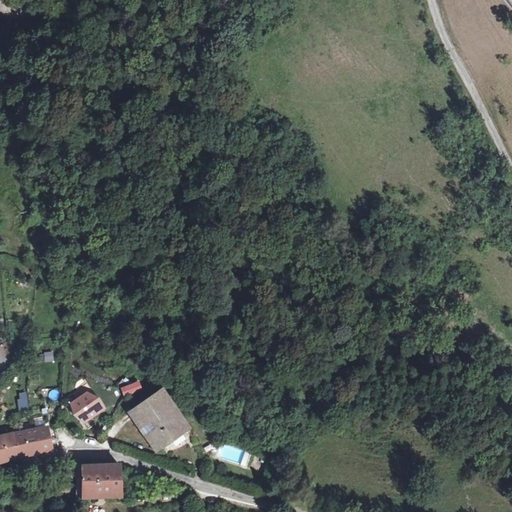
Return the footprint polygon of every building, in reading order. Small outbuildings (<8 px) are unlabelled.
[(43,362),(53,361),(52,351),(42,351),(43,362)] [(119,385),(122,395),(141,389),(138,380),(119,385)] [(163,392),(159,394),(133,414),(161,451),(189,431),(163,392)] [(80,412),(87,423),(107,411),(101,400),(80,412)] [(16,436),(21,459),(54,451),(48,428),(16,436)] [(0,466),(1,466),(10,463),(21,460),(21,459),(16,436),(15,436),(0,439),(0,466)] [(245,469),(251,452),(219,441),(213,458),(245,469)] [(254,456),(251,468),(262,471),(265,459),(254,456)] [(123,467),(84,467),(87,501),(125,499),(123,467)]
